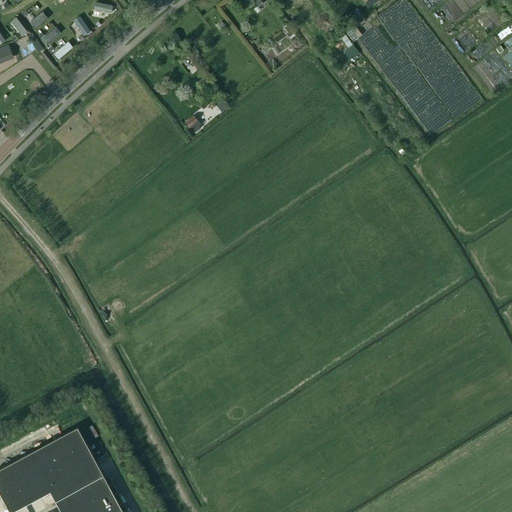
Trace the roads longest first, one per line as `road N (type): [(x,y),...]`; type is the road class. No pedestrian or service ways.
road 1 (track): [(0,197),(67,282),(191,511)]
road 2 (tertiary): [(0,155),(167,0)]
road 3 (track): [(280,0),(314,42),(368,79)]
